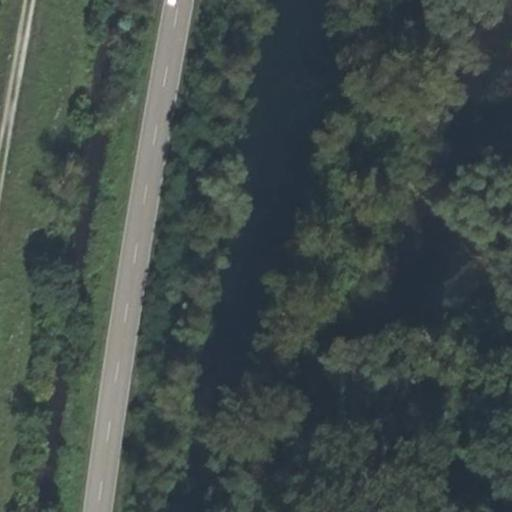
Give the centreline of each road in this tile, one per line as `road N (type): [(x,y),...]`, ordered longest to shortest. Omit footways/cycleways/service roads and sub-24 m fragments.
road 1 (tertiary): [(99,511),(176,0)]
road 2 (track): [(31,0),(0,187)]
